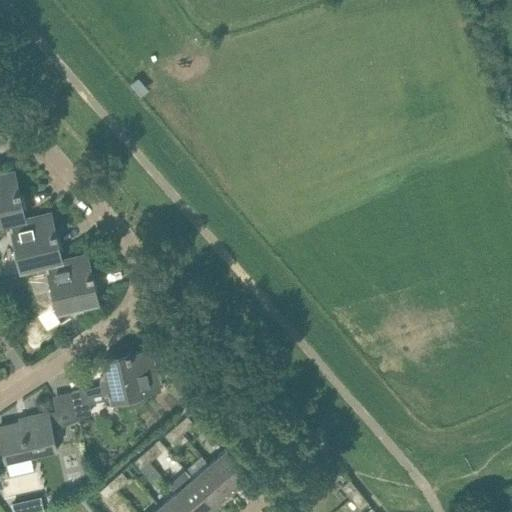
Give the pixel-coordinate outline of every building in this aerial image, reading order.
[(6,224),(11,223),(26,219),(26,218),(21,194),(22,193),(21,188),(20,189),(15,170),(0,173),(0,220),(5,220),(6,224)] [(53,263),(63,261),(63,259),(57,235),(59,235),(58,230),(56,230),(52,212),(26,218),(26,219),(11,223),(21,266),(41,261),(42,265),(47,265),(53,263)] [(63,261),(53,263),(47,265),(57,305),(72,302),(75,312),(80,311),(79,305),(99,300),(94,276),(95,276),(94,271),(93,272),(88,253),(63,259),(63,261)] [(107,375),(101,376),(104,391),(115,388),(118,400),(160,390),(151,348),(132,352),(132,350),(115,354),(115,356),(103,358),(107,375)] [(87,387),(72,390),(77,415),(93,411),(87,387)] [(77,415),(72,390),(57,394),(61,408),(27,416),(28,419),(0,425),(0,427),(7,458),(56,447),(52,428),(59,427),(78,418),(77,415)] [(192,412),(181,422),(186,429),(197,418),(192,412)] [(186,429),(181,422),(170,430),(176,436),(186,429)] [(157,442),(146,451),(152,458),(163,449),(157,442)] [(227,448),(210,462),(233,488),(249,474),(227,448)] [(152,458),(146,451),(132,463),(139,470),(152,458)] [(210,462),(193,476),(216,503),(233,488),(210,462)] [(122,472),(112,480),(118,488),(129,479),(122,472)] [(193,476),(177,491),(195,511),(205,511),(216,503),(193,476)] [(342,486),(351,496),(359,490),(350,479),(342,486)] [(118,488),(112,480),(91,499),(96,506),(118,488)] [(359,490),(351,496),(361,508),(369,501),(359,490)] [(195,511),(177,491),(160,505),(166,511),(195,511)] [(24,500),(13,502),(15,511),(26,511),(27,511),(24,500)]
